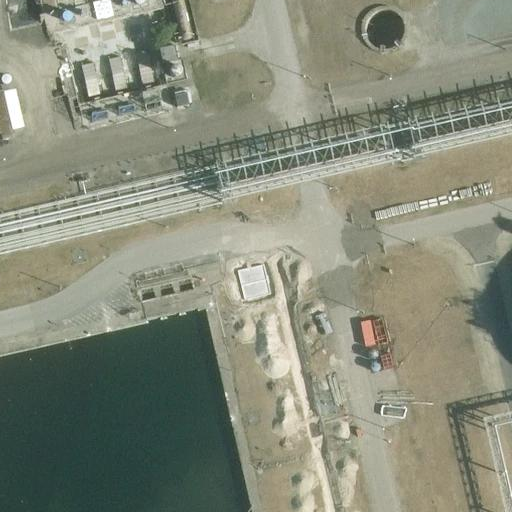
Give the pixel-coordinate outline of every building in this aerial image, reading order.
[(39,0),(48,36),(163,10),(160,0),(39,0)] [(180,43),(193,40),(182,0),(171,0),(170,1),(180,43)] [(174,46),(158,50),(162,65),(177,61),(174,46)] [(146,52),(134,55),(142,85),(153,82),(146,52)] [(107,61),(115,91),(126,89),(119,58),(107,61)] [(92,64),(81,67),(88,98),(99,95),(92,64)] [(180,75),(180,73),(180,71),(179,69),(178,68),(176,67),(174,67),(172,67),(171,68),(169,70),(169,72),(169,74),(169,75),(170,77),(172,78),(174,79),(176,78),(178,78),(179,76),(180,75)] [(0,136),(1,142),(11,140),(9,133),(11,132),(11,131),(24,128),(15,89),(0,92),(0,136)] [(185,92),(173,95),(177,108),(188,106),(188,104),(190,104),(188,94),(186,95),(185,92)] [(0,253),(511,137),(511,99),(0,217),(0,253)] [(511,511),(511,414),(485,421),(505,511),(511,511)]
